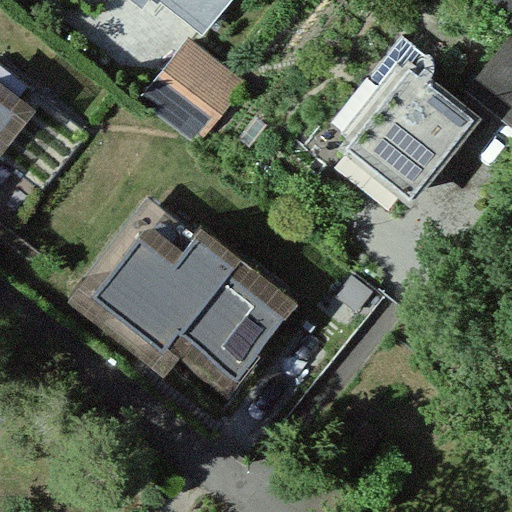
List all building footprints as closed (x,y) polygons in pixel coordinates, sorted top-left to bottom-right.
[(230,0),(159,0),(158,1),(203,36),(230,0)] [(511,15),(511,0),(479,0),(510,20),(511,15)] [(511,29),(509,27),(465,82),(511,119),(511,29)] [(248,83),(188,36),(140,99),(199,145),(248,83)] [(473,102),(400,44),(329,134),(403,192),(473,102)] [(0,60),(0,143),(40,92),(0,60)] [(283,255),(212,199),(172,251),(183,260),(145,308),(209,358),(226,337),(267,369),(311,312),(266,277),(283,255)] [(381,427),(353,405),(312,458),(340,480),(381,427)]
